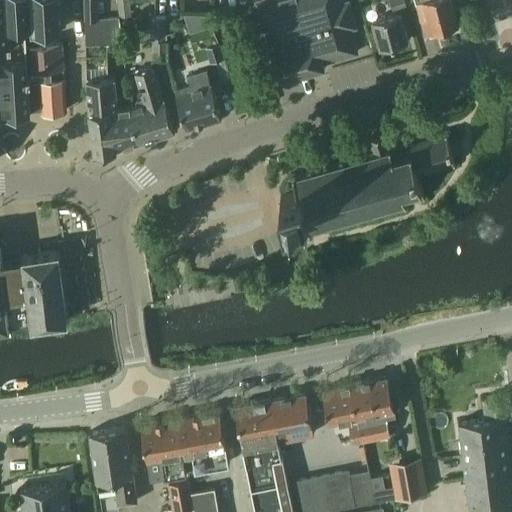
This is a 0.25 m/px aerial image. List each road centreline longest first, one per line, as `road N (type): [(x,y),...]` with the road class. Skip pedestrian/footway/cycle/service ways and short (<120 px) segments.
road 1 (tertiary): [(111,205),(141,174),(511,46)]
road 2 (tertiary): [(137,394),(407,339)]
road 3 (tertiary): [(137,394),(111,205)]
road 4 (tertiary): [(0,415),(137,394)]
